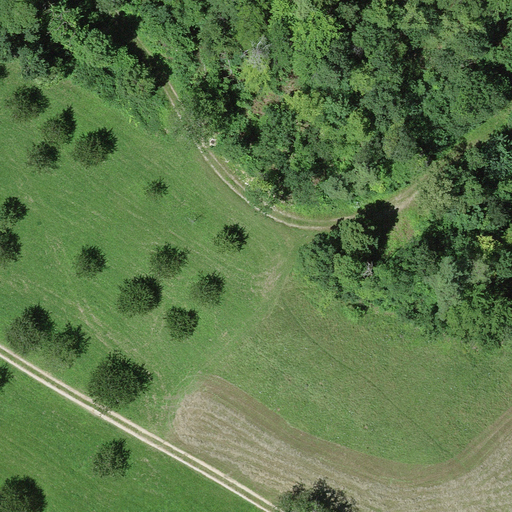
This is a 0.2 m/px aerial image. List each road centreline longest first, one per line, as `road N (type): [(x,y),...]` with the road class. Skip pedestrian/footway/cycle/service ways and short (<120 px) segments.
road 1 (track): [(102,0),(174,87),(212,159),(257,206),(296,219),(363,216),(416,188),(511,106)]
road 2 (track): [(273,511),(0,353)]
